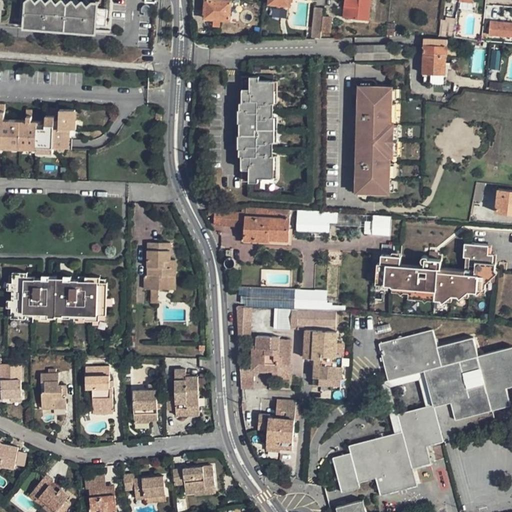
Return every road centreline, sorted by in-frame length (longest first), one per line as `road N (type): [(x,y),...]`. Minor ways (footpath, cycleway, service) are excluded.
road 1 (residential): [(179,0),(176,162),(218,268),(230,439),(274,511)]
road 2 (unknown): [(209,249),(394,240)]
road 3 (unknown): [(347,43),(343,187)]
